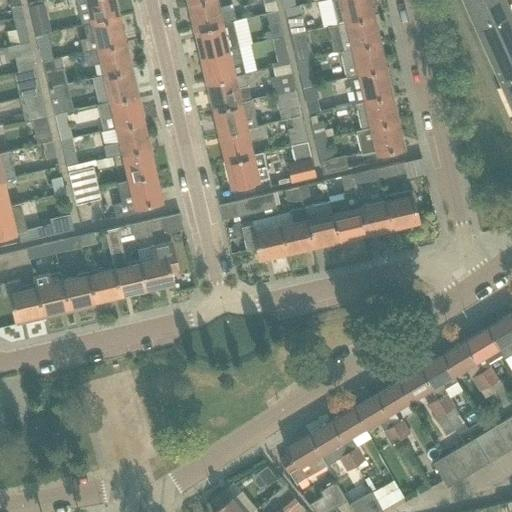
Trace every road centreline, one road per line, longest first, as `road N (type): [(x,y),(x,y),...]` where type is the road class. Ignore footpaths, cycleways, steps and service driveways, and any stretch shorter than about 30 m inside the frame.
road 1 (residential): [(140,492),(477,274)]
road 2 (residential): [(154,0),(223,308)]
road 3 (residential): [(465,250),(406,0)]
road 4 (residential): [(223,308),(465,250)]
road 5 (residential): [(0,361),(223,308)]
